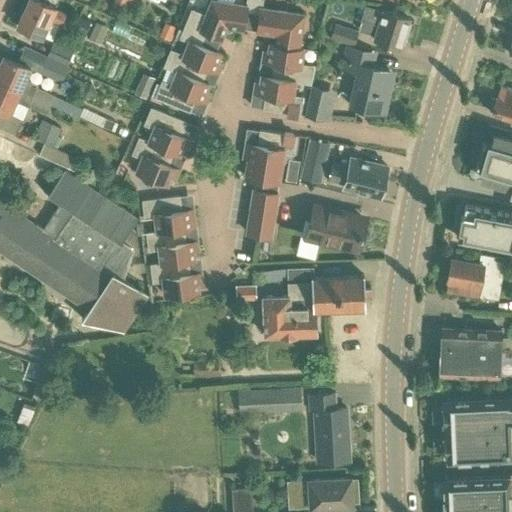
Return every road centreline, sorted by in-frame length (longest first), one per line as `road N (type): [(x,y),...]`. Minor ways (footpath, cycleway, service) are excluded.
road 1 (secondary): [(394,511),(395,325),(425,149)]
road 2 (residential): [(425,149),(239,116)]
road 3 (residential): [(239,116),(211,285)]
road 4 (secondary): [(425,149),(473,0)]
